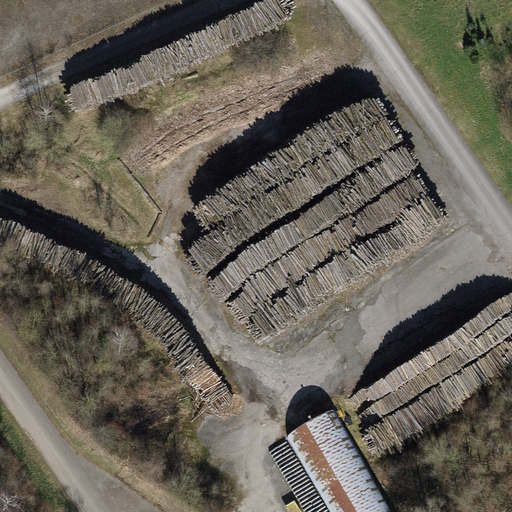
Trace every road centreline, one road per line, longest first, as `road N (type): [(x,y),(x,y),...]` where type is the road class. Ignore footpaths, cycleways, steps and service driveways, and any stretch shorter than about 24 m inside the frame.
road 1 (track): [(222,0),(0,100)]
road 2 (unclassified): [(98,511),(0,372)]
